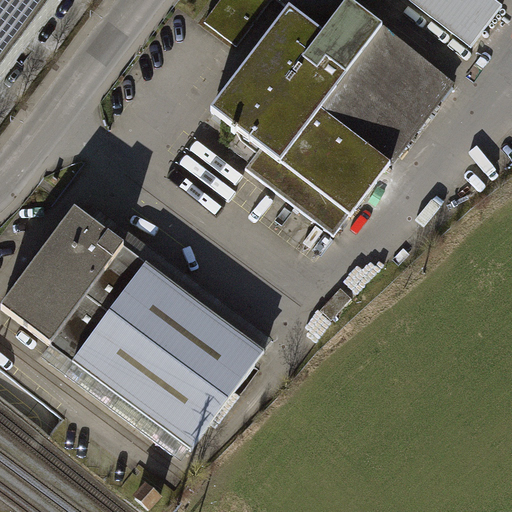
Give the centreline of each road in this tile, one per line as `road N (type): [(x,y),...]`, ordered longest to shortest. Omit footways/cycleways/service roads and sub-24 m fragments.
road 1 (residential): [(142,0),(0,184)]
road 2 (unknown): [(106,155),(0,292)]
road 3 (unknown): [(106,155),(213,29)]
